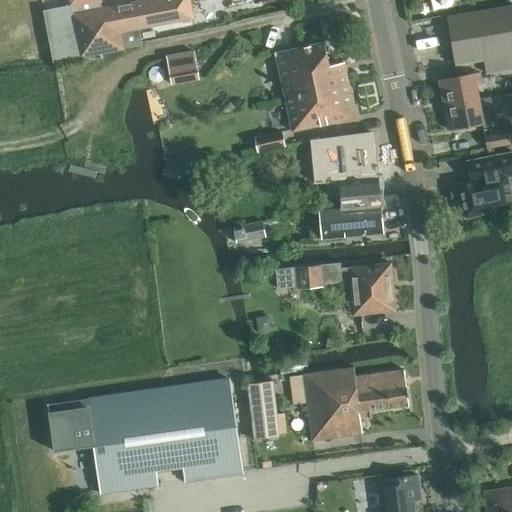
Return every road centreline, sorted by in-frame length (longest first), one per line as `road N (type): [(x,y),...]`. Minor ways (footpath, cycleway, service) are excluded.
road 1 (tertiary): [(450,511),(420,234),(378,0)]
road 2 (track): [(0,147),(75,128),(144,53),(378,0)]
